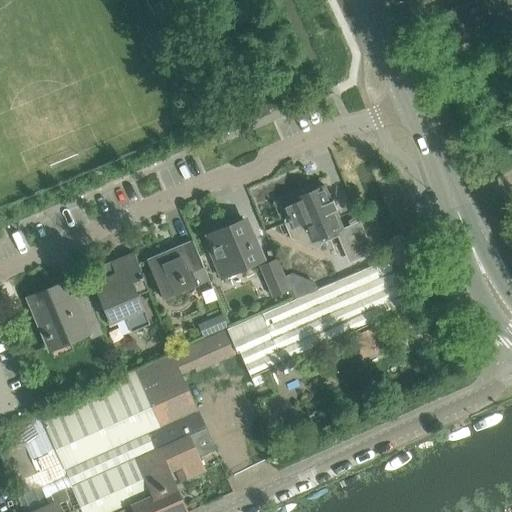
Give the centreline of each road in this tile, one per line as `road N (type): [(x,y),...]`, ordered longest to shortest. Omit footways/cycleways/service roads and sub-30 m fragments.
road 1 (residential): [(0,272),(412,103)]
road 2 (residential): [(220,511),(487,391),(511,356)]
road 3 (tertiary): [(477,260),(412,103)]
